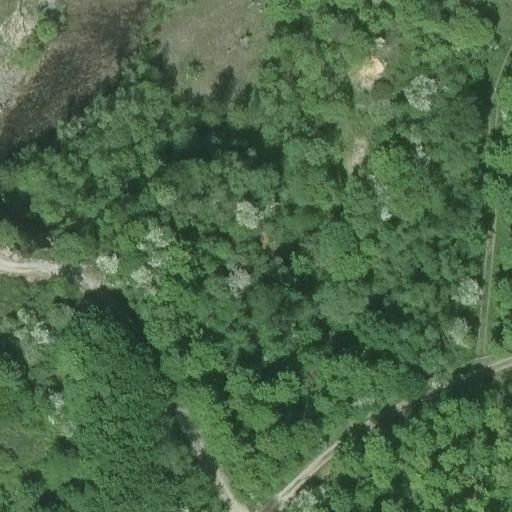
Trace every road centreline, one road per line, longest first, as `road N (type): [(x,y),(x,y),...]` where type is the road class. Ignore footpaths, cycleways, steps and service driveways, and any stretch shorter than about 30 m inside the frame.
road 1 (track): [(0,266),(90,284),(235,511)]
road 2 (track): [(263,511),(370,428),(511,363)]
